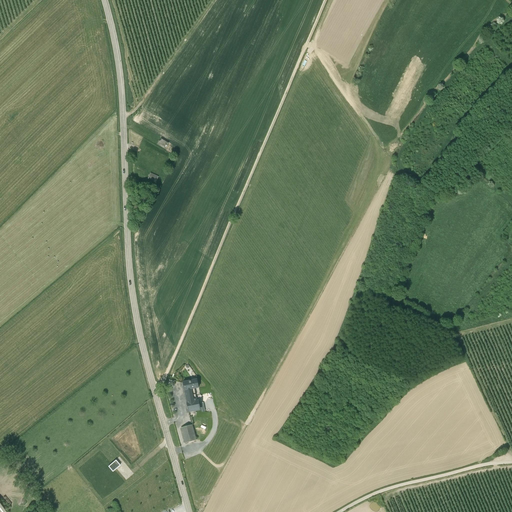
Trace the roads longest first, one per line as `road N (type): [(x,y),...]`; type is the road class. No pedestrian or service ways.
road 1 (secondary): [(104,0),(120,74),(134,307),(188,511)]
road 2 (track): [(154,389),(325,0)]
road 3 (unclassified): [(339,511),(406,483),(511,462)]
